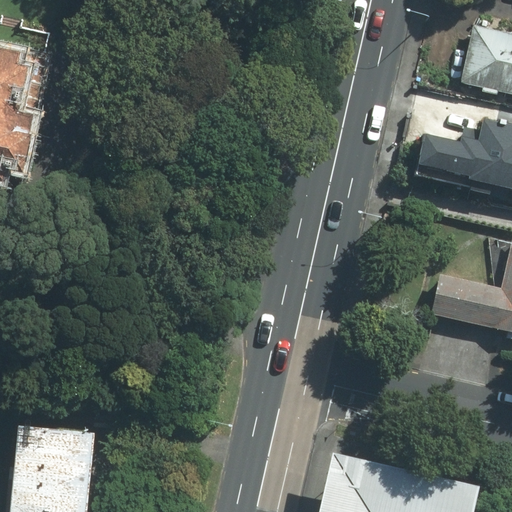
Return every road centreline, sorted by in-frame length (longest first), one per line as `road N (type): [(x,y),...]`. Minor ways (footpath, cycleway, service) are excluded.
road 1 (primary): [(372,0),(288,374)]
road 2 (residential): [(511,427),(288,374)]
road 3 (primary): [(288,374),(255,511)]
